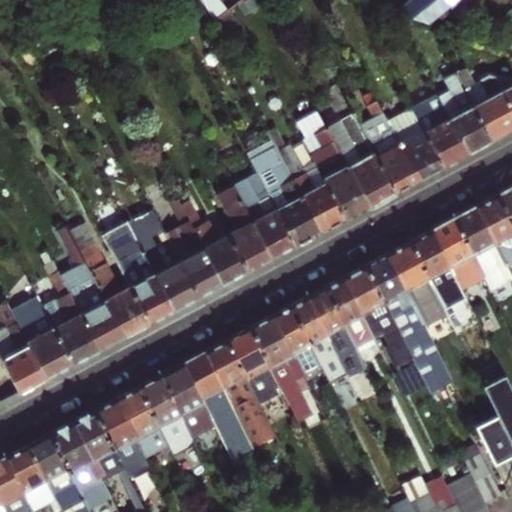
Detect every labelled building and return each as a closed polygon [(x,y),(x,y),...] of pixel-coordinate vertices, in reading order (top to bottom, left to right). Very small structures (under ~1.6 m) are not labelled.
[(393,0),(383,8),(396,12),(406,4),(403,0),(393,0)] [(396,12),(428,24),(450,6),(451,7),(460,0),(410,0),(406,4),(396,12)] [(511,42),(502,50),(511,53),(511,42)] [(511,129),(511,84),(503,90),(497,79),(489,75),(474,84),(466,69),(455,72),(492,141),(511,129)] [(449,90),(436,97),(448,118),(446,119),(456,136),(460,135),(469,153),(482,146),(492,141),(455,72),(443,79),(449,90)] [(356,122),(368,145),(394,193),(408,185),(421,179),(411,161),(407,162),(398,145),(399,144),(386,120),(369,89),(360,94),(372,114),(356,122)] [(448,118),(436,97),(435,95),(411,108),(442,167),(457,159),(469,153),(460,135),(456,136),(446,119),(448,118)] [(369,206),(325,123),(316,106),(293,121),(326,183),(345,219),(358,212),(369,206)] [(432,173),(442,167),(411,108),(401,113),(386,120),(399,144),(398,145),(407,162),(411,161),(421,179),(432,173)] [(394,193),(368,145),(356,122),(354,119),(342,126),(337,117),(325,123),(369,206),(385,198),(394,193)] [(345,219),(326,183),(313,190),(289,144),(283,147),(274,129),(267,133),(273,145),(301,197),(299,198),(309,215),(312,213),(322,232),(336,224),(345,219)] [(265,189),(295,246),(309,238),(322,232),(312,213),(309,215),(299,198),(301,197),(273,145),(249,158),(265,189)] [(240,152),(226,159),(233,173),(246,166),(240,152)] [(295,246),(265,189),(258,192),(250,177),(233,186),(271,258),(283,252),(295,246)] [(261,264),(271,258),(233,186),(218,194),(233,223),(238,225),(241,223),(243,227),(227,235),(246,272),(261,264)] [(511,187),(510,188),(499,194),(511,221),(511,187)] [(511,221),(499,194),(488,200),(476,206),(506,265),(511,262),(511,221)] [(163,232),(178,261),(197,298),(210,291),(222,285),(180,205),(177,198),(168,203),(179,224),(163,232)] [(246,272),(227,235),(218,240),(209,223),(202,226),(189,200),(180,205),(222,285),(235,277),(246,272)] [(466,212),(454,218),(485,278),(507,267),(506,265),(476,206),(466,212)] [(197,298),(178,261),(168,266),(141,214),(126,221),(173,311),(184,305),(197,298)] [(485,278),(454,218),(443,224),(432,230),(463,290),(485,278)] [(163,316),(173,311),(126,221),(111,230),(123,253),(114,256),(130,286),(149,323),(163,316)] [(83,224),(69,232),(125,336),(138,329),(149,323),(130,286),(120,291),(83,224)] [(68,292),(99,350),(114,342),(125,336),(69,232),(66,226),(58,230),(80,273),(62,282),(68,292)] [(452,299),(464,293),(463,290),(432,230),(422,235),(410,241),(435,292),(439,299),(441,305),(456,334),(467,328),(457,308),(452,299)] [(388,253),(413,304),(435,292),(410,241),(398,247),(388,253)] [(377,259),(366,265),(412,358),(424,383),(446,371),(419,317),(413,304),(388,253),(377,259)] [(412,358),(366,265),(354,271),(343,276),(368,326),(370,330),(374,338),(383,333),(399,365),(412,358)] [(356,332),(368,326),(343,276),(334,281),(325,286),(358,353),(365,350),(358,337),(356,332)] [(358,353),(325,286),(318,290),(308,295),(332,344),(344,338),(346,342),(345,350),(356,370),(365,366),(358,353)] [(87,357),(99,350),(68,292),(53,300),(64,321),(52,328),(72,365),(87,357)] [(419,317),(436,308),(433,302),(439,299),(435,292),(413,304),(419,317)] [(452,299),(457,308),(469,302),(464,293),(452,299)] [(332,344),(308,295),(300,300),(291,305),(322,368),(342,410),(360,401),(334,349),(332,344)] [(72,365),(52,328),(43,311),(26,320),(24,316),(20,318),(13,306),(20,302),(16,296),(5,302),(46,379),(59,372),(72,365)] [(36,384),(46,379),(5,302),(0,298),(0,318),(5,327),(0,329),(0,360),(2,361),(19,393),(36,384)] [(441,305),(439,299),(433,302),(436,308),(441,305)] [(322,368),(291,305),(282,309),(273,314),(303,376),(304,377),(322,368)] [(303,376),(273,314),(262,320),(249,327),(282,392),(288,406),(297,424),(310,417),(292,381),(303,376)] [(370,330),(368,326),(356,332),(358,337),(370,330)] [(238,333),(227,339),(259,403),(282,392),(249,327),(238,333)] [(334,349),(346,342),(344,338),(332,344),(334,349)] [(205,351),(253,447),(275,435),(259,403),(227,339),(216,344),(205,351)] [(193,357),(183,363),(209,416),(231,460),(254,449),(253,447),(205,351),(193,357)] [(0,403),(19,393),(2,361),(0,360),(0,403)] [(161,374),(186,426),(191,435),(196,432),(193,425),(209,416),(183,363),(173,368),(161,374)] [(152,379),(139,386),(168,445),(172,453),(178,450),(175,445),(184,441),(179,430),(186,426),(161,374),(152,379)] [(511,387),(506,375),(482,387),(498,419),(504,432),(511,448),(511,387)] [(136,439),(145,457),(168,445),(139,386),(128,392),(116,398),(126,417),(130,415),(141,437),(136,439)] [(151,469),(145,457),(136,439),(141,437),(130,415),(126,417),(116,398),(105,404),(94,410),(123,469),(129,480),(151,469)] [(71,421),(101,481),(123,469),(94,410),(84,415),(71,421)] [(498,419),(475,430),(494,468),(504,463),(511,458),(511,448),(504,432),(498,419)] [(61,427),(50,433),(87,508),(109,497),(101,481),(71,421),(61,427)] [(175,445),(178,450),(194,442),(191,435),(186,426),(179,430),(184,441),(175,445)] [(28,444),(54,497),(65,491),(73,508),(74,507),(76,511),(89,511),(87,508),(50,433),(38,439),(28,444)] [(18,450),(6,456),(33,511),(61,511),(54,497),(28,444),(18,450)] [(474,444),(458,452),(468,474),(483,502),(498,495),(474,444)] [(0,501),(5,511),(33,511),(6,456),(0,459),(0,501)] [(487,511),(483,502),(468,474),(446,485),(454,503),(458,511),(487,511)] [(65,491),(54,497),(61,511),(64,511),(73,508),(65,491)] [(458,511),(454,503),(436,511),(458,511)]
